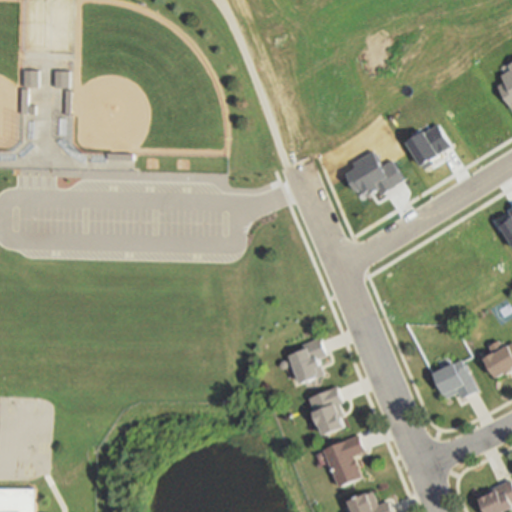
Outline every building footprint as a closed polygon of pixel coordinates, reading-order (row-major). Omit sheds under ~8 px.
[(398,0),(391,4),(405,29),(435,13),(430,4),(437,0),(398,0)] [(511,69),(509,65),(511,63),(511,106),(499,85),(506,81),(502,74),(511,69)] [(26,70),(25,87),(40,88),(40,70),(26,70)] [(57,70),(56,87),(70,88),(71,70),(57,70)] [(409,142),(440,123),(455,146),(424,165),(409,142)] [(347,172),(356,166),(353,162),(374,149),(384,165),(393,159),(406,179),(384,193),(381,189),(373,194),(371,191),(367,193),(363,187),(358,190),(347,172)] [(511,240),(500,221),(511,213),(511,210),(511,209),(511,240)] [(305,382),(294,355),(310,348),(308,343),(323,336),(331,356),(324,359),(329,372),(305,382)] [(511,366),(495,376),(485,357),(511,341),(511,366)] [(461,359),(478,390),(463,398),(459,391),(448,397),(435,373),(461,359)] [(314,397),(341,385),(349,403),(345,404),(354,426),(331,436),(314,397)] [(344,487),(329,448),(364,434),(370,450),(359,455),(368,478),(344,487)] [(511,478),(511,505),(511,506),(511,509),(511,511),(487,511),(482,498),(499,492),(496,484),(511,478)] [(0,511),(36,511),(36,489),(0,489),(0,511)] [(359,511),(355,500),(378,491),(383,504),(393,500),(397,511),(359,511)]
